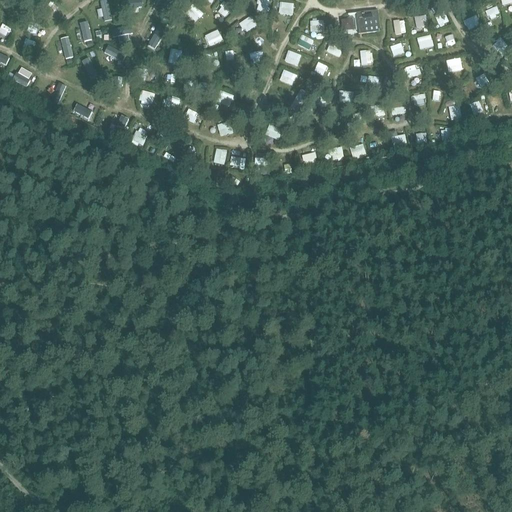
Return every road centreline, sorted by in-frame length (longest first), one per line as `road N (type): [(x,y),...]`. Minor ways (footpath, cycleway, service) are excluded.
road 1 (track): [(0,45),(136,115),(203,137),(295,146),(433,123)]
road 2 (track): [(338,205),(0,286)]
road 3 (track): [(511,167),(338,205)]
road 4 (track): [(136,35),(148,55),(275,73)]
road 5 (track): [(394,78),(475,50),(443,0)]
road 6 (track): [(159,0),(126,64),(136,115)]
road 7 (track): [(419,125),(386,53),(386,9)]
